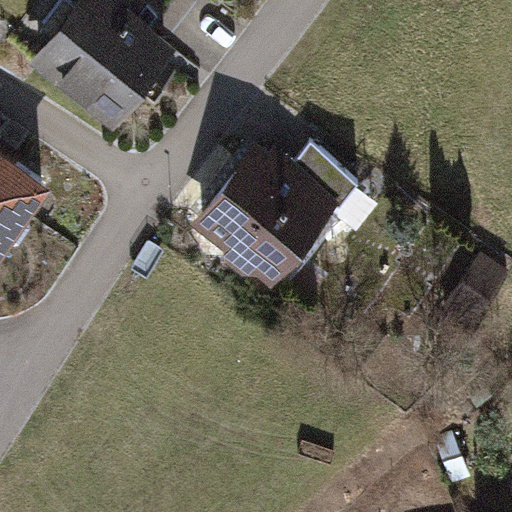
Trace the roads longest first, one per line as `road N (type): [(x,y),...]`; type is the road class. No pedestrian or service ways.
road 1 (residential): [(304,0),(146,195)]
road 2 (residential): [(146,195),(47,344),(0,372)]
road 3 (residential): [(146,195),(0,88)]
